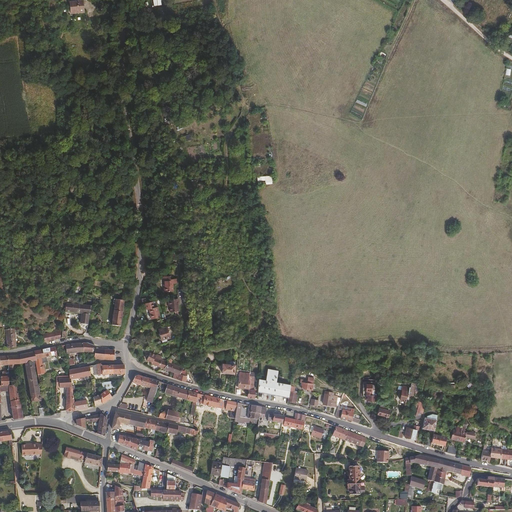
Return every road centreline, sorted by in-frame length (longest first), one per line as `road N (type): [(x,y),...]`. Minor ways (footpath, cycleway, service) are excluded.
road 1 (residential): [(511,471),(132,366)]
road 2 (unclassified): [(124,0),(120,103),(139,204),(138,284)]
road 3 (unknown): [(138,277),(106,263),(88,68)]
road 4 (secondary): [(269,511),(106,443)]
road 5 (residential): [(0,352),(75,339),(122,347)]
